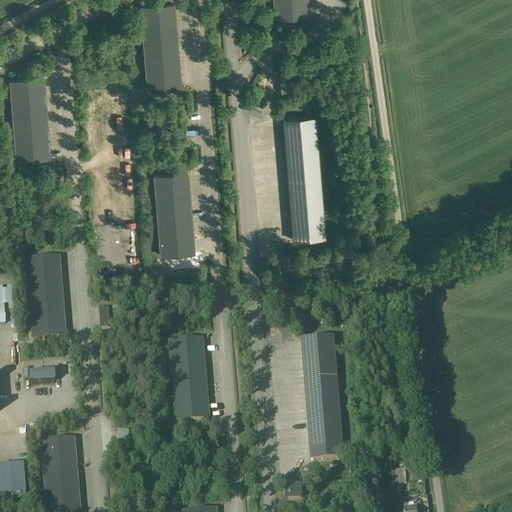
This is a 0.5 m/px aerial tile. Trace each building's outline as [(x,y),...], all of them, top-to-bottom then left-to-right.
[(272,0),(275,20),(310,17),(308,0),(272,0)] [(146,87),(181,84),(175,4),(140,6),(146,87)] [(279,72),(280,93),(291,92),(289,72),(279,72)] [(9,80),(16,161),(51,158),(44,77),(9,80)] [(293,240),(326,238),(315,117),(282,119),(293,240)] [(160,256),(195,254),(189,173),(153,176),(160,256)] [(66,339),(59,258),(23,260),(30,342),(66,339)] [(107,308),(97,309),(99,328),(108,328),(107,308)] [(311,461),(344,459),(334,338),(301,340),(311,461)] [(174,424),(209,421),(202,340),(167,343),(174,424)] [(127,431),(116,432),(118,452),(129,451),(127,431)] [(79,511),(74,439),(38,442),(44,511),(79,511)] [(286,500),(302,499),(301,485),(285,486),(286,500)] [(428,511),(428,506),(413,507),(414,506),(414,503),(403,504),(403,511),(428,511)]
